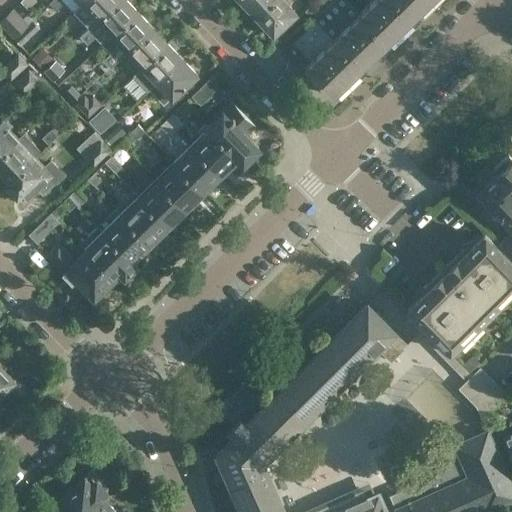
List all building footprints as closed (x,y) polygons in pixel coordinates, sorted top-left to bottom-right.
[(51,0),(49,3),(55,9),(56,10),(65,2),(63,0),(51,0)] [(104,44),(138,12),(126,0),(118,0),(97,19),(88,28),(80,35),(87,42),(95,35),(104,44)] [(87,0),(83,4),(97,19),(118,0),(87,0)] [(241,0),(257,16),(274,0),(241,0)] [(292,0),(274,0),(257,16),(273,34),(296,12),(288,4),(292,0)] [(315,0),(305,10),(315,21),(287,48),(333,95),(430,0),(315,0)] [(23,18),(14,8),(0,21),(0,23),(14,39),(14,38),(22,30),(33,20),(36,17),(30,11),(23,18)] [(137,42),(152,27),(138,12),(104,44),(112,52),(103,60),(104,60),(99,65),(105,72),(120,58),(137,42)] [(33,20),(22,30),(14,38),(21,46),(40,28),(33,20)] [(137,42),(120,58),(128,66),(135,60),(142,66),(167,43),(152,27),(137,42)] [(182,58),(167,43),(142,66),(156,82),(157,82),(182,58)] [(43,69),(44,69),(52,61),(54,59),(43,47),(32,58),(43,69)] [(18,53),(1,69),(11,79),(27,63),(18,53)] [(172,99),(198,75),(182,58),(157,82),(156,82),(149,88),(164,105),(171,97),(172,99)] [(60,70),(52,61),(44,69),(52,78),(60,70)] [(0,89),(11,79),(1,69),(1,68),(0,68),(0,89)] [(22,96),(39,80),(29,68),(11,84),(22,96)] [(192,96),(200,104),(217,86),(209,78),(192,96)] [(88,117),(102,104),(93,94),(89,99),(85,95),(75,104),(88,117)] [(243,162),(260,145),(247,132),(256,123),(232,99),(208,123),(211,126),(239,155),(238,157),(243,162)] [(104,104),(88,118),(100,131),(115,116),(104,104)] [(167,118),(177,129),(183,123),(173,113),(167,118)] [(12,126),(3,117),(0,119),(0,156),(19,139),(9,128),(12,126)] [(171,134),(177,129),(167,118),(161,124),(171,134)] [(112,145),(127,131),(116,120),(101,133),(112,145)] [(128,133),(134,139),(136,141),(145,132),(138,124),(128,133)] [(211,126),(193,143),(222,172),(238,157),(239,155),(211,126)] [(48,144),(57,135),(51,128),(42,137),(48,144)] [(83,154),(100,138),(94,131),(76,147),(83,154)] [(57,135),(48,144),(53,150),(63,141),(57,135)] [(100,138),(83,154),(94,166),(111,149),(100,138)] [(28,149),(19,139),(0,156),(0,172),(3,176),(1,178),(6,183),(35,156),(41,150),(35,143),(28,149)] [(193,143),(175,161),(203,190),(222,172),(193,143)] [(511,157),(508,153),(492,168),(498,174),(479,191),(511,226),(511,233),(500,245),(511,257),(511,157)] [(105,161),(115,172),(122,166),(111,155),(105,161)] [(35,156),(6,183),(23,202),(38,188),(43,194),(64,175),(51,161),(45,167),(35,156)] [(109,178),(115,172),(105,161),(98,168),(109,178)] [(175,161),(158,178),(187,207),(203,190),(175,161)] [(187,207),(158,178),(140,196),(168,225),(187,207)] [(69,195),(79,205),(85,200),(76,189),(69,195)] [(73,212),(79,205),(69,195),(62,201),(73,212)] [(140,196),(122,213),(150,242),(168,225),(140,196)] [(150,242),(122,213),(116,206),(107,215),(113,222),(105,230),(134,258),(150,242)] [(51,212),(28,234),(37,242),(59,221),(51,212)] [(134,258),(105,230),(99,223),(80,242),(87,248),(88,247),(117,276),(121,272),(125,276),(137,264),(132,260),(134,258)] [(511,257),(500,245),(498,247),(484,233),(469,248),(466,245),(420,289),(423,293),(408,308),(413,313),(425,324),(450,350),(450,349),(511,288),(511,257)] [(88,247),(87,248),(75,259),(60,244),(50,254),(66,271),(64,272),(73,281),(77,277),(95,296),(117,276),(88,247)] [(369,485),(310,511),(287,511),(268,470),(265,463),(262,457),(270,448),(378,342),(385,350),(392,356),(405,343),(392,330),(398,324),(376,302),(370,296),(249,416),(244,411),(237,418),(231,424),(236,429),(226,439),(224,441),(217,448),(220,455),(224,463),(246,511),(384,511),(378,498),(376,494),(373,495),(369,485)] [(450,350),(425,324),(413,313),(406,320),(417,331),(435,349),(466,380),(473,373),(473,372),(464,363),(450,349),(450,350)] [(464,363),(473,372),(481,364),(472,356),(464,363)] [(467,397),(489,376),(480,366),(473,373),(466,380),(458,388),(467,397)] [(0,395),(14,382),(0,367),(0,395)] [(489,376),(467,397),(475,405),(497,384),(489,376)] [(497,384),(475,405),(476,406),(481,418),(506,393),(497,384)] [(226,439),(236,429),(231,424),(219,436),(224,441),(217,448),(220,455),(231,450),(226,439)] [(403,478),(407,489),(392,496),(397,505),(395,506),(398,511),(471,511),(485,506),(487,511),(511,501),(511,485),(487,430),(453,445),(457,454),(403,478)] [(511,431),(503,436),(511,454),(511,431)] [(262,457),(265,463),(275,453),(270,448),(262,457)] [(65,511),(86,511),(103,497),(107,494),(89,473),(52,505),(57,511),(63,511),(64,511),(65,511)] [(116,511),(103,497),(86,511),(116,511)]
